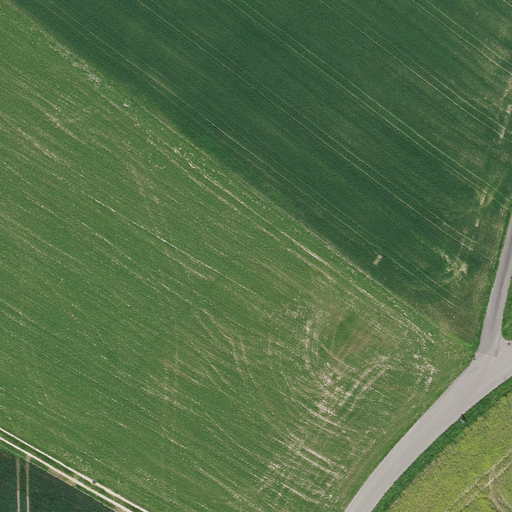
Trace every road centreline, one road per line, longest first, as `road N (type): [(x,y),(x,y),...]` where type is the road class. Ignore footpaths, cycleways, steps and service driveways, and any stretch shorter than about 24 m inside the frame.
road 1 (tertiary): [(498,368),(398,464),(362,511)]
road 2 (track): [(128,511),(0,438)]
road 3 (residential): [(498,368),(492,339),(511,244)]
